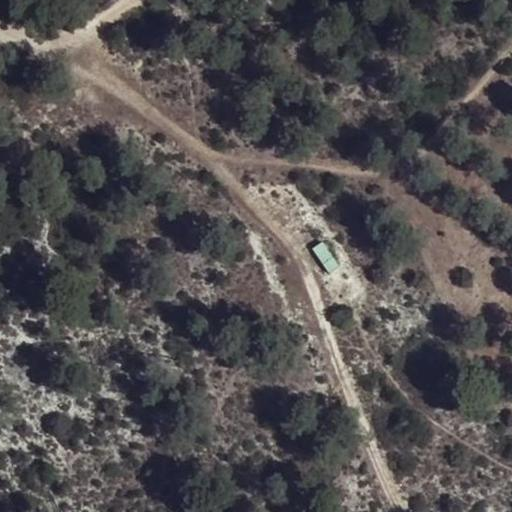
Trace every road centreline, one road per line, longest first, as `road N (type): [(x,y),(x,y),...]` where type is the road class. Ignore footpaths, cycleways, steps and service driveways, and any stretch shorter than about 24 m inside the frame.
road 1 (track): [(411,511),(335,347),(208,154),(110,90),(58,39)]
road 2 (track): [(208,154),(398,165),(449,139),(463,113),(511,65)]
road 3 (track): [(145,0),(58,39),(0,20)]
